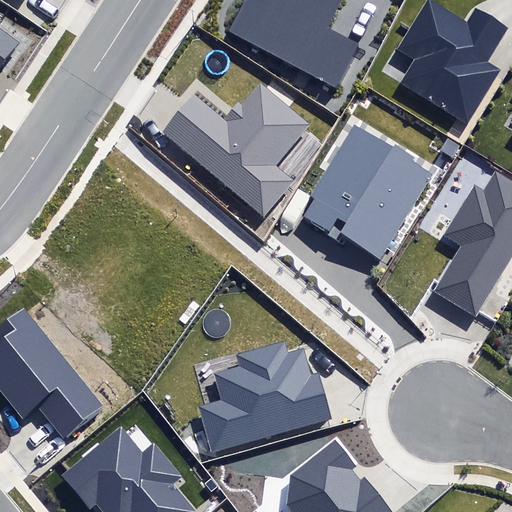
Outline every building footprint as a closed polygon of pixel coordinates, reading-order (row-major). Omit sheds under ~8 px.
[(300,67),(335,85),(357,42),(328,27),(342,0),(246,0),(231,30),(300,67)] [(457,118),(468,125),(501,68),(488,60),(508,27),(476,8),(468,22),(465,20),(430,0),(426,0),(410,29),(398,50),(415,60),(401,83),(400,85),(457,118)] [(0,68),(19,42),(0,28),(0,25),(4,21),(0,18),(0,68)] [(159,132),(263,218),(293,182),(275,166),(305,130),(309,125),(288,108),(266,89),(261,85),(242,107),(238,103),(233,109),(226,117),(193,90),(159,132)] [(339,232),(380,257),(432,175),(355,126),(326,171),(311,195),(316,198),(306,215),(329,230),(336,218),(345,223),(339,232)] [(448,138),(441,151),(453,158),(460,146),(448,138)] [(433,292),(476,319),(511,260),(511,181),(497,172),(485,190),(475,184),(445,234),(462,245),(433,292)] [(38,405),(65,436),(102,405),(22,311),(0,329),(0,391),(23,418),(38,405)] [(211,454),(333,420),(319,372),(312,374),(305,350),(286,355),(285,351),(283,344),(239,357),(241,366),(213,374),(219,397),(204,402),(196,404),(200,416),(211,454)] [(194,511),(195,511),(171,483),(179,476),(153,444),(143,451),(121,425),(62,474),(90,508),(96,503),(103,511),(194,511)] [(396,511),(369,477),(362,482),(353,471),(357,468),(335,440),(291,475),(288,506),(292,511),(396,511)]
